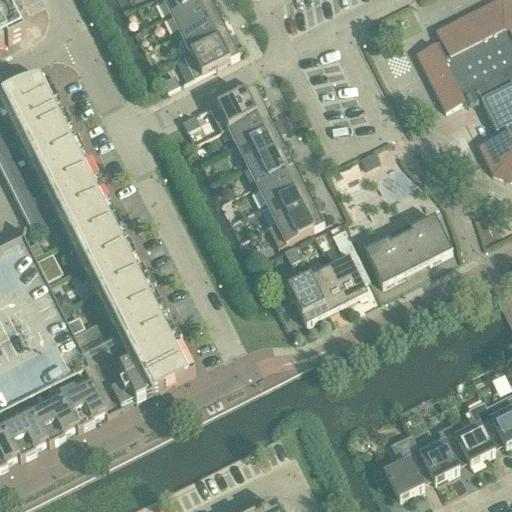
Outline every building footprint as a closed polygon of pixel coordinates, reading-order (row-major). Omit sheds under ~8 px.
[(0,0),(0,52),(4,50),(2,47),(6,45),(8,48),(24,40),(25,40),(5,0),(0,0)] [(171,21),(208,2),(207,0),(164,0),(155,5),(158,9),(163,7),(171,21)] [(175,43),(218,21),(208,2),(171,21),(178,36),(172,38),(175,43)] [(511,5),(502,2),(435,35),(441,47),(415,60),(445,119),(465,108),(462,104),(470,100),(474,109),(481,106),(496,137),(500,135),(502,140),(478,152),(492,182),(511,188),(511,5)] [(190,60),(228,41),(218,21),(175,43),(177,48),(183,45),(190,59),(190,60)] [(195,85),(239,63),(228,41),(190,60),(190,59),(183,62),(195,85)] [(167,99),(180,93),(175,82),(162,89),(167,98),(167,99)] [(10,96),(2,101),(46,191),(112,321),(72,341),(89,375),(85,377),(92,392),(106,419),(105,420),(107,423),(123,415),(122,411),(134,405),(136,409),(147,403),(145,400),(150,398),(152,401),(164,394),(161,389),(171,384),(174,390),(195,379),(196,379),(185,357),(182,351),(175,354),(171,346),(178,343),(178,342),(175,335),(176,334),(175,334),(174,335),(169,325),(162,328),(158,320),(165,317),(162,309),(163,309),(162,308),(161,309),(156,299),(149,303),(145,295),(152,291),(149,284),(150,283),(149,283),(148,283),(143,273),(136,277),(132,269),(139,266),(139,265),(136,258),(137,257),(135,258),(132,252),(130,248),(123,251),(119,243),(126,240),(126,239),(123,232),(124,232),(124,231),(122,232),(117,222),(110,225),(106,217),(113,214),(110,206),(111,206),(111,205),(109,206),(104,196),(97,200),(93,192),(100,188),(101,188),(97,181),(98,180),(96,180),(91,171),(84,174),(80,166),(87,163),(88,162),(84,155),(85,154),(83,155),(78,145),(71,148),(67,140),(74,137),(75,137),(71,129),(72,129),(72,128),(70,129),(65,119),(59,122),(54,114),(61,111),(62,111),(58,103),(59,103),(59,102),(57,103),(48,85),(38,86),(29,89),(19,92),(10,96)] [(254,93),(210,115),(221,138),(228,135),(265,115),(254,93)] [(265,115),(228,135),(235,148),(229,151),(232,156),(275,134),(265,115)] [(188,139),(200,133),(195,123),(182,129),(183,130),(188,139)] [(275,134),(232,156),(234,161),(240,158),(247,172),(285,153),(275,134)] [(285,153),(247,172),(254,187),(249,190),(251,194),(294,173),(285,153)] [(7,154),(0,157),(0,166),(10,161),(7,154)] [(10,161),(0,166),(0,172),(1,174),(14,168),(10,161)] [(14,168),(1,174),(4,181),(17,174),(14,168)] [(294,173),(251,194),(254,199),(259,197),(266,211),(304,192),(294,173)] [(17,174),(4,181),(8,188),(20,181),(17,174)] [(20,181),(8,188),(11,194),(24,188),(20,181)] [(24,188),(11,194),(15,201),(27,195),(24,188)] [(266,211),(261,214),(270,233),(271,233),(314,211),(304,192),(266,211)] [(27,195),(15,201),(18,208),(31,202),(27,195)] [(31,202),(18,208),(21,215),(34,208),(31,202)] [(34,208),(21,215),(25,221),(37,215),(34,208)] [(270,233),(269,234),(279,253),(286,250),(324,231),(314,211),(271,233),(270,233)] [(37,215),(25,221),(28,228),(41,222),(37,215)] [(41,222),(28,228),(31,234),(31,235),(44,229),(41,222)] [(410,230),(397,237),(415,273),(417,276),(428,271),(452,259),(434,223),(412,234),(410,230)] [(0,437),(5,435),(34,421),(63,407),(92,392),(85,377),(89,375),(72,341),(24,244),(26,236),(25,236),(22,244),(0,255),(0,437)] [(370,288),(350,248),(344,236),(333,242),(345,265),(334,271),(331,265),(326,268),(348,311),(368,301),(363,291),(370,288)] [(386,247),(364,258),(382,294),(406,282),(417,276),(415,273),(397,237),(384,243),(386,247)] [(300,266),(301,265),(294,253),(293,253),(284,258),(290,270),(299,266),(300,266)] [(329,321),(348,311),(326,268),(321,270),(324,276),(310,283),(309,283),(329,321)] [(309,283),(310,283),(307,276),(284,287),(306,332),(329,321),(309,283)] [(79,322),(67,328),(73,340),(85,334),(79,322)] [(92,392),(63,407),(77,434),(76,434),(78,438),(94,429),(93,426),(105,420),(106,419),(92,392)] [(511,451),(511,402),(487,415),(488,419),(489,418),(492,424),(491,424),(500,443),(506,455),(511,451)] [(63,407),(34,421),(48,449),(47,449),(49,452),(65,444),(64,441),(76,434),(77,434),(63,407)] [(487,415),(484,408),(468,416),(476,432),(456,442),(465,460),(464,461),(470,473),(495,460),(489,448),(500,443),(491,424),(492,424),(489,418),(488,419),(487,415)] [(34,421),(5,435),(19,463),(18,463),(20,467),(36,458),(34,455),(47,449),(48,449),(34,421)] [(5,435),(0,437),(0,476),(7,473),(6,470),(18,463),(19,463),(5,435)] [(456,442),(454,436),(441,443),(443,448),(421,459),(420,460),(429,478),(435,490),(460,478),(454,466),(464,461),(465,460),(456,442)] [(420,460),(421,459),(418,454),(405,460),(408,466),(384,478),(400,508),(424,496),(418,484),(429,478),(420,460)]
